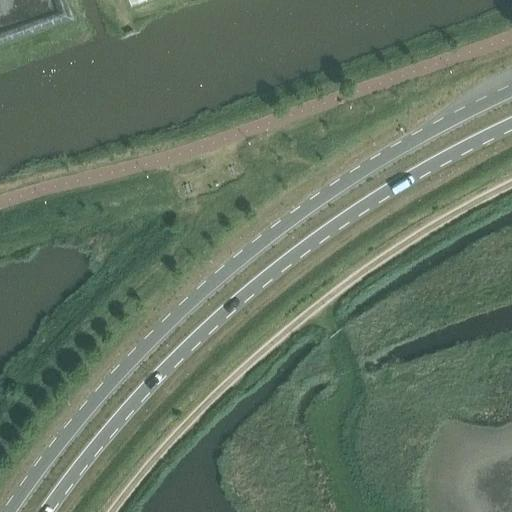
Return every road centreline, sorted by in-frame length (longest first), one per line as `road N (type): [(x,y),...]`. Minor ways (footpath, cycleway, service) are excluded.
road 1 (primary): [(511,91),(332,190),(226,270),(109,381),(9,511)]
road 2 (primary): [(46,511),(187,345),(261,278),(352,212),(511,124)]
road 3 (track): [(116,511),(182,430),(314,310),(391,253),(511,184)]
road 4 (track): [(357,511),(341,468),(338,412),(351,369),(314,310)]
